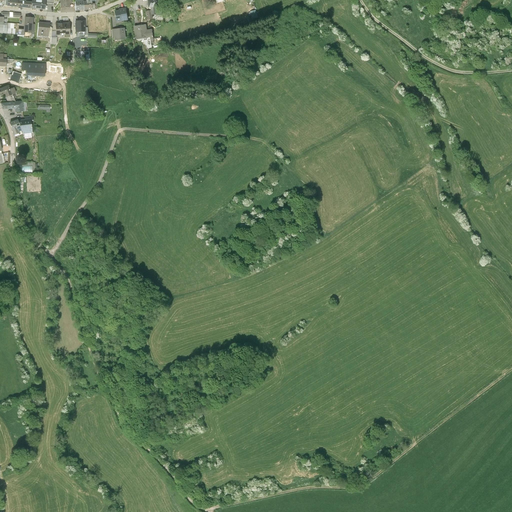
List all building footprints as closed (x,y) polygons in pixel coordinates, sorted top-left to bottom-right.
[(7,8),(17,9),(18,2),(17,2),(15,2),(15,1),(8,0),(7,8)] [(31,0),(31,3),(31,10),(44,11),(45,1),(38,1),(31,0)] [(70,0),(59,0),(60,9),(69,8),(69,3),(71,3),(70,0)] [(159,0),(149,0),(147,0),(149,9),(150,9),(161,7),(165,7),(164,1),(160,1),(159,0)] [(83,2),(74,3),(75,11),(84,11),(83,2)] [(86,2),(83,2),(84,11),(92,10),(91,2),(86,2)] [(162,15),(161,7),(150,9),(151,12),(151,16),(162,15)] [(114,13),(116,23),(128,21),(126,10),(119,11),(120,13),(114,13)] [(85,22),(75,22),(75,32),(85,31),(85,28),(85,22)] [(49,25),(38,24),(37,36),(48,37),(48,27),(49,25)] [(69,24),(55,25),(56,31),(56,36),(69,35),(69,24)] [(146,25),(136,26),(137,40),(153,38),(152,30),(146,31),(146,25)] [(124,29),(113,30),(113,36),(117,40),(125,39),(124,29)] [(45,64),(22,63),(21,71),(26,71),(26,76),(44,77),(45,64)] [(18,83),(20,77),(11,74),(10,74),(8,80),(18,83)] [(8,86),(0,88),(0,95),(5,93),(6,96),(11,94),(9,89),(8,86)] [(6,96),(9,103),(13,103),(16,103),(12,94),(11,94),(6,96)] [(16,103),(13,103),(13,109),(16,108),(16,112),(23,112),(22,102),(16,103)] [(50,104),(39,104),(39,110),(46,110),(46,112),(50,112),(50,104)] [(18,132),(22,130),(19,124),(18,120),(10,123),(15,135),(19,133),(18,132)] [(23,123),(19,124),(22,130),(23,130),(24,133),(31,133),(31,126),(30,120),(25,121),(22,121),(23,123)]
